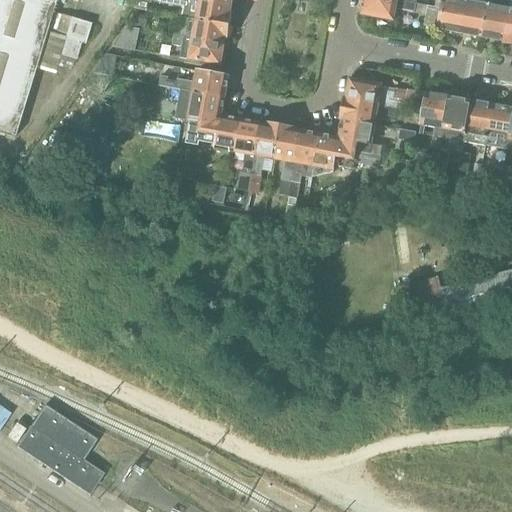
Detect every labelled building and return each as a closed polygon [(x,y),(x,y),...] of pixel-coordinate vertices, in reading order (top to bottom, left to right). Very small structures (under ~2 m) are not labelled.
[(56,0),(67,0),(75,2),(75,0),(0,0),(0,133),(15,138),(56,0)] [(145,0),(146,1),(149,1),(185,8),(183,18),(230,27),(232,14),(231,14),(232,7),(195,0),(145,0)] [(364,0),(362,16),(370,17),(394,22),(396,10),(415,14),(417,4),(393,0),(364,0)] [(436,0),(435,8),(443,9),(444,0),(436,0)] [(439,29),(439,30),(462,34),(467,0),(444,0),(443,9),(439,29)] [(467,0),(462,34),(483,38),(490,0),(489,0),(485,0),(485,4),(478,3),(477,3),(477,0),(467,0)] [(511,0),(490,0),(483,38),(504,42),(505,42),(511,3),(511,0)] [(443,9),(435,8),(428,7),(424,26),(439,29),(443,9)] [(136,15),(134,29),(140,30),(145,31),(148,17),(136,15)] [(71,18),(60,55),(76,60),(81,43),(85,44),(91,25),(71,18)] [(176,27),(174,37),(225,46),(226,39),(227,39),(230,27),(183,18),(181,28),(176,27)] [(136,52),(140,30),(134,29),(127,28),(116,48),(136,52)] [(174,37),(173,46),(182,48),(180,59),(221,66),(225,46),(174,37)] [(115,64),(117,57),(106,55),(101,61),(115,64)] [(162,77),(160,86),(180,90),(226,98),(229,78),(198,72),(196,84),(162,77)] [(347,99),(347,100),(400,110),(405,111),(407,101),(402,100),(394,99),(395,93),(382,91),(382,89),(383,86),(351,80),(350,80),(347,99)] [(180,90),(175,118),(177,118),(188,120),(189,120),(190,121),(202,123),(221,127),(222,117),(226,98),(180,90)] [(423,114),(427,94),(409,90),(407,101),(405,111),(423,114)] [(423,114),(420,135),(423,135),(424,127),(434,129),(435,129),(433,137),(443,139),(450,98),(427,94),(424,114),(423,114)] [(450,98),(443,139),(464,142),(472,102),(450,98)] [(346,99),(342,121),(343,121),(343,120),(377,126),(379,116),(398,120),(400,110),(347,100),(347,99),(346,99)] [(472,102),(464,142),(486,146),(493,106),(472,102)] [(511,109),(493,106),(486,146),(489,147),(498,149),(508,150),(511,126),(511,109)] [(190,121),(186,144),(199,146),(199,142),(216,145),(216,149),(236,153),(242,121),(222,117),(221,127),(202,123),(190,121)] [(340,139),(338,148),(370,154),(371,147),(373,147),(377,126),(343,120),(343,121),(340,139)] [(242,121),(236,153),(246,155),(243,173),(240,172),(237,190),(249,192),(261,125),(242,121)] [(261,125),(249,192),(260,194),(263,176),(261,176),(264,159),(265,159),(275,161),(281,127),(268,125),(268,126),(261,125)] [(281,127),(275,161),(286,163),(282,181),(279,196),(289,197),(301,132),(293,131),(294,130),(281,127)] [(417,134),(401,131),(400,141),(415,144),(417,134)] [(289,197),(285,218),(295,216),(300,184),(301,185),(303,177),(313,179),(315,168),(314,168),(320,135),(301,132),(289,197)] [(110,144),(56,133),(50,161),(105,172),(110,144)] [(320,135),(314,168),(315,168),(335,172),(336,167),(354,170),(355,164),(379,169),(381,156),(370,154),(338,148),(340,139),(320,135)] [(440,150),(439,157),(437,168),(447,170),(450,152),(440,150)] [(462,154),(459,172),(469,174),(472,156),(462,154)] [(427,155),(425,166),(437,168),(439,157),(427,155)] [(485,177),(501,180),(503,170),(487,167),(485,177)] [(503,170),(501,180),(510,181),(511,171),(511,168),(504,167),(503,170)] [(216,187),(213,202),(224,204),(227,189),(216,187)] [(445,299),(408,308),(412,328),(450,319),(450,320),(511,304),(511,271),(442,289),(445,299)] [(17,448),(90,496),(104,475),(84,461),(97,441),(45,406),(17,448)] [(0,407),(0,430),(11,415),(0,407)] [(16,424),(7,438),(16,444),(25,430),(16,424)]
